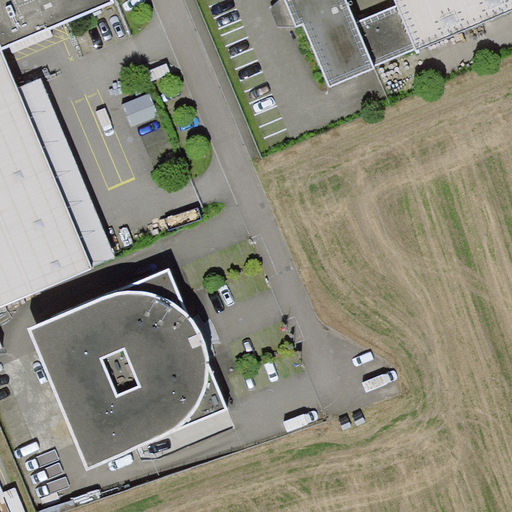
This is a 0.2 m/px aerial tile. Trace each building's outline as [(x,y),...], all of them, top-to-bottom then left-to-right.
[(115,0),(0,0),(0,43),(5,57),(120,12),(115,0)] [(339,0),(278,0),(323,93),(373,69),(339,0)] [(511,0),(386,0),(405,46),(511,3),(511,0)] [(0,312),(121,268),(45,85),(15,92),(0,65),(0,312)] [(162,255),(22,316),(83,455),(223,394),(162,255)]
